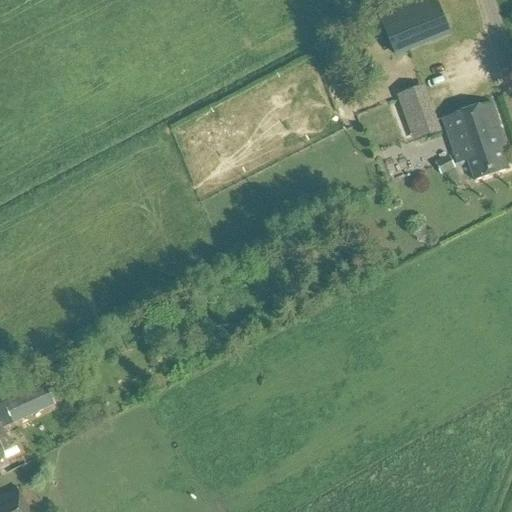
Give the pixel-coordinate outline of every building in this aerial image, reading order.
[(434,0),(417,0),(379,17),(395,59),(450,38),(434,0)] [(439,134),(421,89),(402,96),(419,143),(439,134)] [(507,150),(493,105),(444,121),(458,167),(468,164),(474,185),(509,173),(502,152),(507,150)] [(449,158),(436,165),(442,177),(456,170),(449,158)] [(53,406),(45,385),(40,374),(11,387),(25,419),(53,406)] [(0,423),(4,433),(16,428),(5,404),(0,406),(0,423)] [(0,511),(28,511),(17,490),(0,498),(0,511)]
